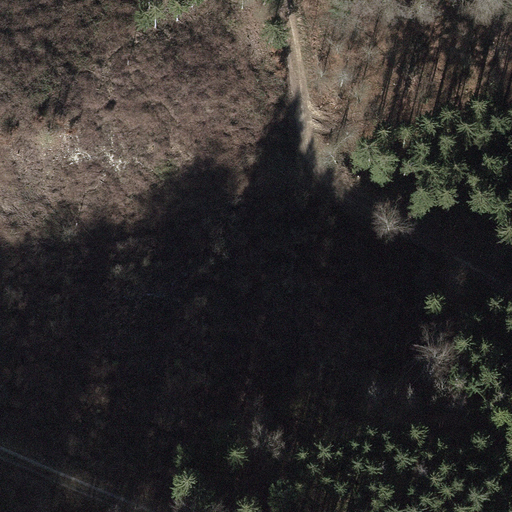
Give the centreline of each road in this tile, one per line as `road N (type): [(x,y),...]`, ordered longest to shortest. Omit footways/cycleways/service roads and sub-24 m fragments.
road 1 (track): [(286,0),(303,77),(305,147),(331,184),(427,229),(511,286)]
road 2 (track): [(162,511),(0,440)]
